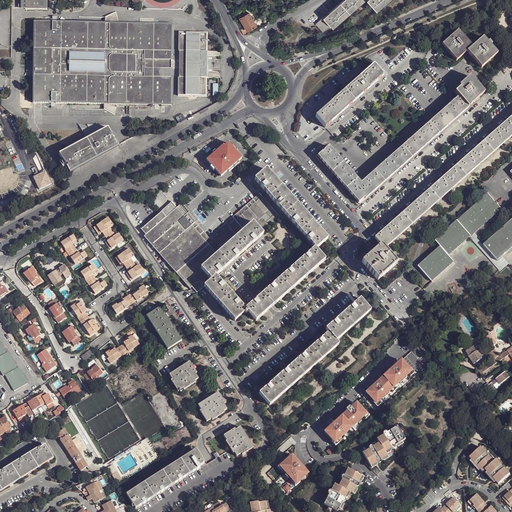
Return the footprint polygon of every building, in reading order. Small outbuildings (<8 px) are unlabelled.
[(26,0),(26,7),(26,8),(47,9),(47,0),(26,0)] [(333,27),(364,0),(342,0),(331,10),(324,16),(331,25),(333,27)] [(370,0),(377,8),(386,0),(370,0)] [(248,31),(257,26),(249,12),(241,18),(248,31)] [(323,32),(331,25),(324,16),(316,23),(323,32)] [(34,21),(34,102),(51,103),(56,103),(172,104),(172,68),(171,68),(172,60),(172,23),(57,21),(52,21),(34,21)] [(473,47),(459,31),(443,45),(457,61),(462,57),(463,57),(466,55),(465,54),(468,52),(475,60),(474,61),(477,63),(478,63),(482,68),(498,54),(484,38),(473,47)] [(207,51),(208,33),(179,32),(179,51),(180,51),(180,77),(179,77),(179,96),(207,96),(207,78),(207,73),(208,56),(207,51)] [(382,77),(383,76),(374,65),(316,117),(325,128),(334,120),(350,106),(363,94),(382,77)] [(454,91),(459,97),(468,107),(477,100),(477,101),(480,98),(480,97),(484,93),(470,76),(454,91)] [(321,150),(316,154),(317,155),(323,162),(336,178),(352,197),(358,204),(368,195),(388,178),(405,163),(417,153),(468,107),(459,97),(360,183),(328,146),(322,152),(321,150)] [(511,114),(503,122),(504,123),(511,116),(511,114)] [(382,231),(375,238),(380,244),(384,249),(511,135),(511,116),(504,123),(503,122),(490,134),(491,135),(477,147),(476,146),(462,158),(463,159),(450,171),(449,170),(435,183),(436,184),(422,195),(408,207),(409,208),(395,220),(394,219),(381,231),(382,231)] [(109,127),(60,154),(67,164),(68,164),(69,165),(67,167),(69,170),(71,173),(118,147),(118,146),(119,145),(116,139),(115,140),(114,139),(115,138),(109,127)] [(477,147),(491,135),(490,134),(476,146),(477,147)] [(221,177),(242,159),(228,143),(225,147),(224,146),(221,149),(220,148),(209,158),(206,160),(221,177)] [(449,170),(450,171),(463,159),(462,158),(449,170)] [(267,170),(255,180),(316,249),(328,239),(267,170)] [(39,188),(51,183),(46,171),(34,176),(39,188)] [(435,183),(422,195),(436,184),(435,183)] [(488,194),(435,241),(441,247),(449,256),(470,238),(475,233),(502,209),(488,194)] [(196,292),(211,278),(201,268),(254,221),(263,232),(280,217),(281,217),(262,196),(208,244),(171,203),(161,211),(162,212),(158,215),(144,228),(196,287),(194,289),(196,292)] [(397,216),(394,219),(395,220),(409,208),(408,207),(404,210),(397,216)] [(110,227),(113,226),(108,218),(101,222),(101,223),(106,230),(110,227)] [(511,248),(511,220),(484,246),(498,261),(502,257),(511,248)] [(101,223),(96,226),(101,233),(102,232),(106,230),(101,223)] [(207,265),(216,276),(264,234),(254,223),(207,265)] [(113,231),(110,227),(106,230),(102,232),(105,236),(113,231)] [(108,241),(116,235),(114,233),(113,231),(105,236),(108,241)] [(124,241),(119,233),(118,234),(116,235),(108,241),(107,241),(112,249),(124,241)] [(470,238),(494,265),(498,261),(484,246),(477,238),(478,237),(475,233),(470,238)] [(61,243),(66,250),(73,245),(74,244),(72,242),(77,240),(73,235),(61,243)] [(384,249),(380,244),(362,260),(379,280),(397,263),(384,249)] [(66,250),(68,254),(76,249),(73,245),(66,250)] [(432,282),(455,262),(449,256),(441,247),(419,267),(432,282)] [(71,258),(78,253),(76,249),(68,254),(69,255),(71,258)] [(134,256),(130,249),(118,257),(122,264),(123,264),(131,258),(134,256)] [(326,260),(316,249),(247,311),(256,321),(326,260)] [(71,258),(76,265),(84,260),(83,259),(88,256),(85,252),(81,255),(79,252),(78,253),(71,258)] [(509,264),(502,257),(498,261),(494,265),(500,271),(509,264)] [(126,268),(134,262),(131,258),(123,264),(126,268)] [(137,266),(134,262),(126,268),(129,272),(133,269),(137,266)] [(145,272),(139,264),(137,266),(133,269),(138,277),(145,272)] [(56,270),(47,276),(54,286),(56,285),(58,288),(64,284),(66,279),(71,275),(64,265),(58,269),(62,275),(60,276),(56,270)] [(81,272),(86,280),(93,274),(94,274),(92,272),(96,269),(93,265),(89,268),(89,267),(81,272)] [(33,268),(25,273),(27,276),(27,277),(33,287),(42,282),(40,278),(38,279),(36,281),(35,279),(37,277),(35,273),(36,273),(33,268)] [(138,277),(133,269),(129,272),(128,273),(133,280),(138,277)] [(93,274),(86,280),(88,283),(96,278),(93,274)] [(247,311),(216,276),(212,280),(204,286),(235,321),(247,311)] [(88,283),(96,295),(104,289),(103,289),(100,284),(99,282),(98,282),(96,278),(88,283)] [(144,286),(139,289),(140,290),(137,293),(141,299),(149,293),(144,286)] [(132,305),(137,301),(133,295),(132,293),(127,296),(132,305)] [(125,301),(129,306),(132,305),(127,296),(124,299),(125,301)] [(360,299),(326,329),(328,333),(336,341),(371,310),(360,299)] [(112,307),(117,315),(125,310),(125,309),(129,306),(125,301),(121,303),(118,305),(117,304),(112,307)] [(75,304),(71,307),(78,317),(85,312),(86,312),(83,307),(84,306),(82,302),(77,306),(75,304)] [(51,308),(49,309),(56,318),(55,319),(58,324),(67,318),(57,304),(51,308)] [(23,305),(13,312),(15,316),(17,318),(20,322),(30,314),(23,305)] [(181,342),(175,333),(173,328),(166,318),(163,314),(159,308),(148,316),(169,349),(181,342)] [(7,311),(11,319),(15,316),(13,312),(10,309),(7,311)] [(85,312),(78,317),(81,322),(88,317),(85,312)] [(167,350),(169,349),(148,316),(146,317),(167,350)] [(80,322),(83,326),(88,322),(94,331),(99,328),(97,325),(96,325),(92,320),(91,321),(88,317),(81,322),(80,322)] [(464,333),(474,327),(469,318),(459,323),(464,333)] [(83,326),(91,336),(95,333),(94,331),(88,322),(83,326)] [(34,324),(26,330),(29,335),(30,335),(34,341),(33,341),(35,344),(44,338),(34,324)] [(62,333),(69,344),(72,342),(74,345),(81,340),(79,337),(78,337),(75,332),(76,331),(72,326),(62,333)] [(339,344),(336,341),(328,333),(259,394),(270,405),(339,344)] [(493,345),(496,343),(493,340),(492,340),(491,339),(492,338),(490,335),(487,336),(493,345)] [(125,344),(120,347),(122,349),(126,347),(129,351),(139,345),(136,340),(135,341),(132,336),(128,338),(129,340),(124,343),(125,344)] [(494,359),(481,368),(484,372),(510,355),(511,358),(511,343),(511,344),(511,345),(511,346),(500,355),(496,350),(490,354),(494,359)] [(474,364),(484,357),(480,350),(476,345),(466,351),(474,364)] [(122,349),(120,347),(116,350),(115,349),(110,352),(109,351),(106,353),(109,358),(108,359),(111,364),(121,357),(117,352),(122,349)] [(480,350),(484,357),(490,354),(488,349),(485,351),(483,348),(480,350)] [(84,361),(95,353),(92,349),(81,357),(84,361)] [(56,366),(46,350),(38,356),(44,365),(43,366),(47,372),(56,366)] [(0,356),(0,369),(3,375),(5,374),(17,368),(9,352),(6,353),(0,356)] [(389,371),(383,376),(393,387),(396,384),(399,382),(400,383),(406,378),(405,377),(408,374),(411,371),(409,369),(401,360),(395,366),(389,371)] [(188,363),(169,375),(172,380),(180,391),(183,389),(195,381),(199,379),(196,374),(193,370),(188,363)] [(103,374),(97,365),(91,370),(87,373),(93,381),(103,374)] [(28,383),(19,367),(17,368),(5,374),(14,390),(28,383)] [(496,379),(500,385),(509,378),(505,372),(496,379)] [(90,384),(93,381),(87,373),(84,375),(90,384)] [(366,392),(366,393),(376,403),(378,400),(381,398),(382,399),(389,393),(388,392),(390,390),(393,387),(383,376),(377,382),(378,382),(372,387),(371,387),(366,392)] [(500,385),(496,379),(488,385),(487,384),(484,386),(490,392),(500,385)] [(178,392),(180,391),(172,380),(171,381),(178,392)] [(183,389),(184,390),(196,382),(195,381),(183,389)] [(66,386),(60,391),(66,400),(73,395),(74,396),(81,391),(75,382),(67,387),(66,386)] [(484,386),(470,397),(473,400),(485,396),(490,392),(484,386)] [(53,403),(47,393),(45,394),(44,392),(41,394),(46,403),(45,403),(46,405),(47,406),(53,403)] [(366,393),(356,403),(365,413),(376,403),(366,393)] [(31,400),(36,408),(45,403),(46,403),(41,394),(31,400)] [(217,394),(198,405),(201,410),(208,421),(212,419),(224,411),(227,409),(224,405),(221,401),(217,394)] [(36,408),(31,400),(27,402),(36,417),(40,415),(39,414),(36,408)] [(36,408),(39,414),(40,414),(38,410),(46,405),(45,403),(36,408)] [(330,426),(324,431),(332,440),(334,442),(336,440),(336,439),(344,431),(362,415),(365,413),(356,403),(350,408),(349,406),(346,409),(347,411),(335,421),(336,421),(330,426)] [(13,411),(18,419),(21,417),(27,414),(28,414),(25,410),(22,405),(13,411)] [(207,422),(208,421),(201,410),(200,411),(207,422)] [(224,413),(224,411),(212,419),(213,420),(224,413)] [(0,419),(0,434),(5,432),(9,430),(10,429),(9,429),(11,428),(5,417),(0,419)] [(37,429),(45,424),(43,421),(35,426),(37,429)] [(395,428),(403,441),(406,439),(398,426),(395,428)] [(19,430),(22,436),(27,433),(25,429),(24,427),(19,430)] [(253,446),(241,427),(236,430),(225,437),(223,438),(226,442),(233,454),(236,457),(241,454),(245,451),(253,446)] [(400,443),(403,441),(395,428),(378,438),(381,442),(386,451),(390,449),(390,447),(392,446),(393,447),(394,448),(395,448),(396,448),(397,447),(397,445),(396,443),(398,442),(400,443)] [(224,436),(225,437),(236,430),(235,429),(224,436)] [(60,432),(57,434),(79,472),(87,467),(64,430),(63,431),(60,432)] [(145,440),(143,441),(147,447),(152,445),(148,438),(145,440)] [(127,480),(161,459),(152,445),(147,447),(143,441),(114,459),(117,464),(143,447),(150,458),(123,474),(127,480)] [(226,442),(225,443),(232,455),(233,454),(226,442)] [(386,457),(389,455),(388,453),(386,451),(381,442),(364,452),(372,465),(375,463),(375,461),(377,460),(378,461),(379,462),(380,462),(381,462),(382,460),(382,459),(381,458),(383,456),(386,457)] [(39,447),(30,454),(30,455),(12,466),(0,473),(0,490),(9,485),(10,486),(10,487),(14,484),(13,483),(12,482),(27,473),(28,475),(32,473),(32,472),(31,471),(45,462),(46,463),(46,464),(50,462),(50,461),(49,460),(54,457),(48,448),(46,449),(44,446),(43,446),(40,448),(39,447)] [(334,450),(331,446),(326,451),(329,454),(334,450)] [(495,462),(483,447),(471,457),(474,461),(478,458),(481,462),(479,463),(477,463),(476,464),(478,467),(481,465),(482,468),(482,470),(484,471),(486,469),(489,472),(491,472),(491,474),(492,476),(490,477),(492,479),(493,477),(494,475),(495,474),(498,478),(497,479),(497,480),(496,482),(497,483),(509,474),(498,460),(495,462)] [(202,460),(197,452),(192,455),(189,457),(175,466),(171,469),(156,478),(153,480),(139,489),(135,491),(127,496),(134,506),(134,508),(135,509),(143,504),(146,502),(160,492),(164,490),(179,481),(182,479),(197,469),(200,467),(205,464),(202,460)] [(30,454),(12,465),(12,466),(30,455),(30,454)] [(296,461),(291,455),(281,465),(283,467),(286,470),(285,471),(291,477),(292,477),(294,479),(297,482),(307,472),(302,467),(301,467),(296,461)] [(188,456),(174,465),(175,466),(189,457),(188,456)] [(46,463),(45,462),(31,471),(32,472),(46,463)] [(12,465),(0,472),(0,473),(12,466),(12,465)] [(171,469),(170,467),(156,476),(156,478),(171,469)] [(362,478),(363,475),(350,467),(340,485),(350,490),(352,492),(354,492),(355,489),(355,487),(356,485),(357,486),(358,486),(359,485),(360,484),(360,483),(359,482),(358,481),(359,479),(362,478)] [(197,469),(182,479),(198,470),(197,469)] [(28,475),(27,473),(12,482),(13,483),(28,475)] [(153,480),(152,478),(138,488),(139,489),(153,480)] [(179,481),(164,490),(164,491),(179,482),(179,481)] [(85,490),(86,493),(84,495),(87,501),(89,500),(90,500),(91,502),(93,502),(93,504),(102,499),(99,494),(98,492),(96,488),(94,483),(85,488),(87,490),(85,490)] [(348,493),(350,490),(340,485),(337,483),(327,500),(340,508),(342,505),(341,502),(343,500),(344,501),(345,501),(346,501),(347,500),(347,499),(346,497),(345,497),(346,494),(348,493)] [(511,501),(511,502),(511,490),(501,499),(507,505),(511,501)] [(160,492),(146,502),(147,502),(147,503),(161,494),(161,493),(160,492)] [(485,504),(476,495),(470,500),(474,505),(473,506),(475,508),(478,511),(485,504)] [(459,505),(454,499),(444,508),(447,511),(453,511),(457,509),(456,508),(459,505)] [(214,509),(221,504),(218,500),(211,504),(214,509)] [(253,511),(257,511),(270,511),(270,508),(269,508),(266,509),(265,500),(258,502),(257,500),(249,502),(250,511),(253,511)] [(340,508),(327,500),(325,504),(339,511),(340,508)] [(101,509),(102,511),(101,511),(115,511),(109,502),(101,506),(102,508),(101,509)] [(227,511),(226,511),(230,509),(225,502),(221,504),(214,509),(208,511),(227,511)]
